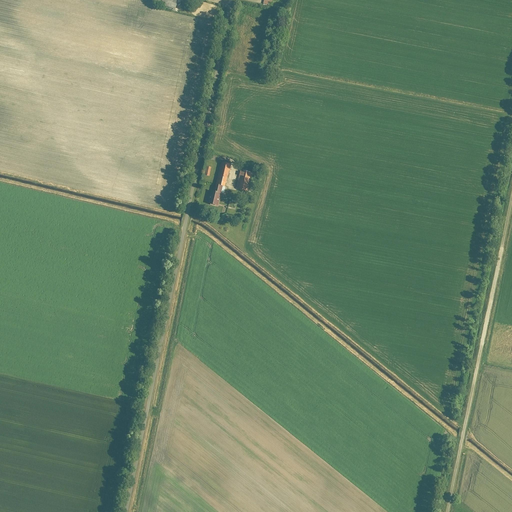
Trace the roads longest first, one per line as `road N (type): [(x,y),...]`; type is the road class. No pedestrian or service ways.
road 1 (unclassified): [(231,0),(126,511)]
road 2 (unclassified): [(447,511),(511,201)]
